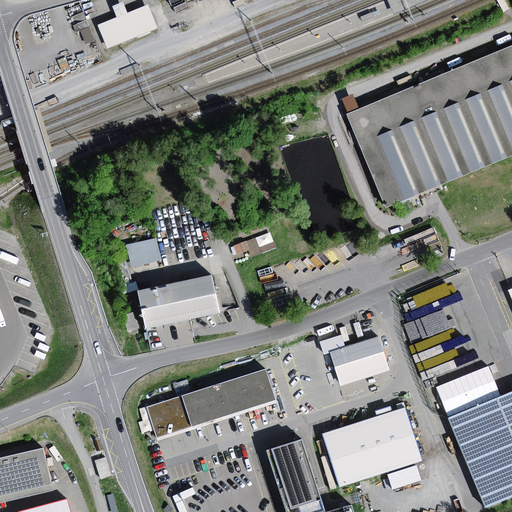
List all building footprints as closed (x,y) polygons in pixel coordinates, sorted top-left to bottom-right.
[(504,0),(497,0),(504,13),(507,11),(510,9),(504,0)] [(99,26),(108,48),(158,28),(148,4),(129,12),(125,2),(113,7),(118,18),(99,26)] [(89,27),(80,30),(85,44),(95,41),(89,27)] [(511,46),(396,94),(360,109),(354,112),(349,114),(347,115),(354,132),(387,209),(403,202),(511,157),(511,46)] [(353,94),(342,99),(349,114),(354,112),(360,109),(353,94)] [(257,238),(234,247),(237,255),(250,250),(253,258),(277,249),(273,239),(259,245),(257,238)] [(157,239),(127,246),(133,268),(163,261),(157,239)] [(114,262),(121,286),(133,282),(125,259),(114,262)] [(212,277),(139,292),(147,329),(220,314),(212,277)] [(133,282),(121,286),(124,294),(138,290),(136,282),(133,282)] [(511,289),(508,291),(511,301),(511,391),(448,419),(486,510),(511,500),(511,289)] [(139,330),(134,312),(122,316),(127,333),(139,330)] [(433,332),(426,316),(419,319),(426,335),(433,332)] [(406,324),(411,342),(425,338),(420,319),(406,324)] [(330,352),(345,348),(341,336),(322,342),(325,354),(330,352)] [(330,352),(341,386),(390,371),(379,337),(345,348),(330,352)] [(147,407),(157,439),(276,401),(266,370),(147,407)] [(341,488),(423,462),(406,410),(325,436),(341,488)] [(268,452),(287,511),(354,511),(353,506),(327,511),(326,511),(304,440),(268,452)] [(0,503),(54,491),(44,448),(0,458),(0,503)] [(106,457),(95,461),(100,478),(111,475),(106,457)] [(117,511),(113,494),(107,495),(111,511),(117,511)] [(21,511),(71,511),(68,499),(21,511)]
